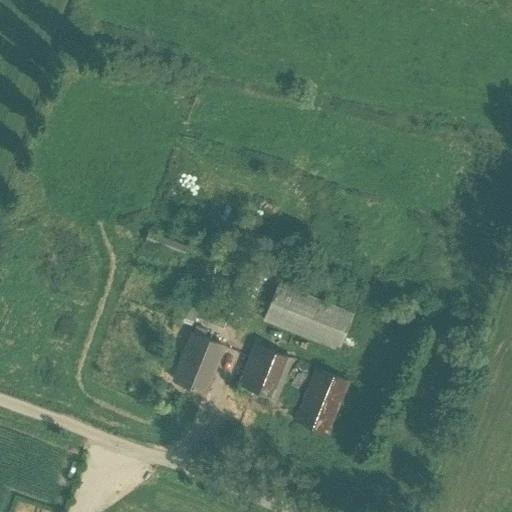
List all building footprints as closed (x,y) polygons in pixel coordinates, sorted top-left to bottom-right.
[(195,187),(164,188),(165,212),(196,211),(195,187)] [(150,230),(146,239),(147,239),(185,253),(189,244),(150,230)] [(284,267),(263,321),(338,351),(353,312),(308,294),(314,279),(284,267)] [(189,284),(174,320),(183,324),(184,321),(193,324),(206,291),(189,284)] [(213,299),(209,310),(228,317),(232,306),(213,299)] [(254,315),(253,301),(236,302),(236,321),(246,321),(245,315),(254,315)] [(199,314),(196,323),(220,330),(223,321),(199,314)] [(192,333),(203,337),(206,330),(195,326),(192,333)] [(192,333),(174,381),(205,393),(224,345),(203,337),(192,333)] [(254,343),(238,385),(277,400),(285,380),(292,361),(293,358),(254,343)] [(306,389),(293,420),(328,434),(350,381),(315,367),(313,370),(306,389)]
